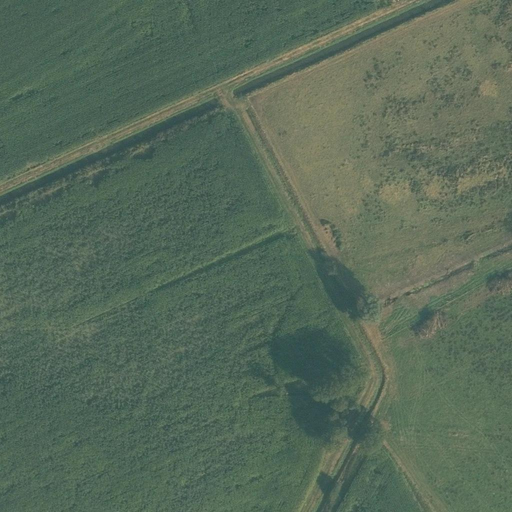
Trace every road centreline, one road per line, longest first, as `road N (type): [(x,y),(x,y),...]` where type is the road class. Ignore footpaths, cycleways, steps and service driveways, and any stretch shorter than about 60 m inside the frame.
road 1 (track): [(225,88),(374,374),(304,511)]
road 2 (track): [(225,88),(0,193)]
road 3 (track): [(424,0),(225,88)]
